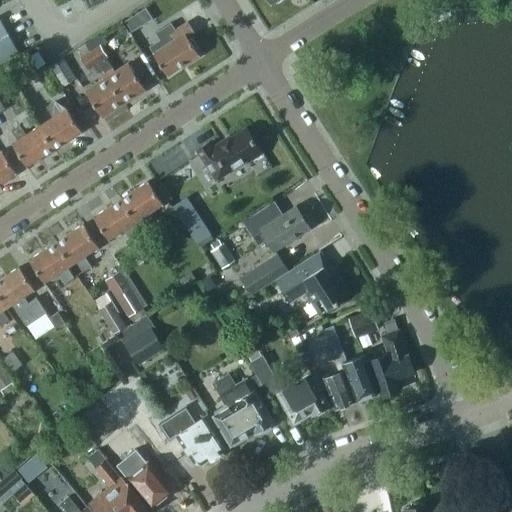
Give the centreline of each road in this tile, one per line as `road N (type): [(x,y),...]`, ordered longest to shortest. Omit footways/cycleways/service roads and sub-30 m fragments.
road 1 (residential): [(461,416),(432,341),(260,62)]
road 2 (residential): [(0,233),(260,62)]
road 3 (residential): [(254,511),(328,465),(461,416)]
